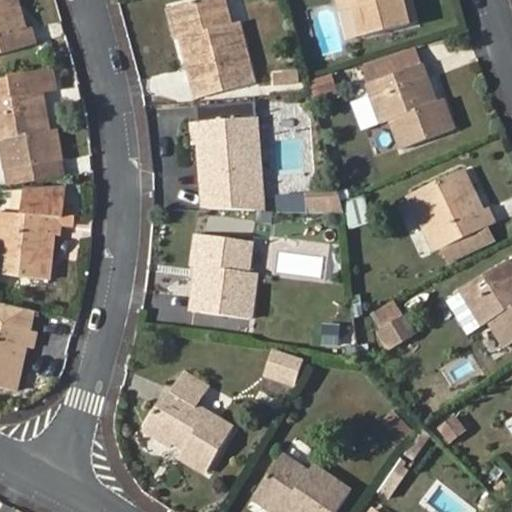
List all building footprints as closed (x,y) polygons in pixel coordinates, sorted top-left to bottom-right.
[(0,0),(0,53),(32,44),(18,0),(0,0)] [(182,37),(193,79),(226,71),(230,88),(253,84),(239,26),(229,28),(221,0),(205,0),(174,7),(182,37)] [(344,0),(347,10),(359,7),(367,36),(415,23),(407,0),(344,0)] [(174,39),(182,37),(174,7),(166,9),(174,39)] [(451,130),(440,100),(432,103),(417,66),(370,83),(384,122),(394,118),(405,147),(451,130)] [(10,168),(58,161),(53,130),(45,131),(37,91),(50,89),(46,69),(5,77),(5,80),(0,81),(0,139),(4,139),(10,168)] [(226,71),(193,79),(197,94),(230,88),(226,71)] [(297,82),(296,72),(272,74),(274,84),(297,82)] [(332,74),(313,81),(321,102),(340,95),(332,74)] [(205,213),(265,215),(262,183),(256,118),(198,122),(198,124),(200,144),(203,188),(205,213)] [(189,146),(200,144),(198,124),(188,126),(189,146)] [(61,177),(58,161),(10,168),(13,185),(61,177)] [(442,249),(487,228),(493,225),(486,211),(481,213),(460,171),(415,193),(442,249)] [(55,218),(58,187),(20,190),(18,215),(55,218)] [(72,226),(74,210),(62,209),(64,187),(58,187),(55,218),(61,219),(60,225),(72,226)] [(340,193),(279,197),(280,215),(346,217),(340,193)] [(433,253),(442,249),(415,193),(407,197),(433,253)] [(371,221),(364,197),(345,204),(351,229),(371,221)] [(4,214),(0,245),(0,273),(48,278),(53,236),(59,236),(60,225),(61,219),(55,218),(18,215),(4,214)] [(70,238),(72,226),(60,225),(59,236),(70,238)] [(492,241),(487,228),(442,249),(449,263),(492,241)] [(203,237),(198,269),(192,311),(250,318),(256,275),(247,275),(251,243),(203,236),(203,237)] [(190,268),(198,269),(203,237),(194,237),(190,268)] [(511,275),(504,263),(461,291),(482,325),(492,319),(508,346),(511,343),(511,275)] [(0,385),(16,389),(27,347),(32,348),(36,333),(27,330),(31,310),(0,302),(0,385)] [(383,305),(364,315),(373,333),(393,323),(383,305)] [(340,347),(342,324),(321,322),(320,345),(340,347)] [(404,342),(393,323),(373,333),(384,352),(404,342)] [(301,378),(315,355),(276,349),(273,374),(301,378)] [(190,362),(187,368),(213,383),(216,378),(190,362)] [(187,368),(174,390),(200,405),(213,383),(187,368)] [(451,400),(474,385),(465,372),(443,387),(451,400)] [(188,443),(186,447),(185,450),(211,465),(234,426),(200,405),(174,390),(170,387),(150,420),(188,443)] [(410,430),(391,413),(381,422),(401,441),(410,430)] [(443,430),(455,445),(471,431),(459,417),(443,430)] [(148,424),(186,447),(188,443),(150,420),(148,424)] [(283,457),(258,494),(283,511),(335,511),(350,491),(316,468),(311,475),(283,457)]
